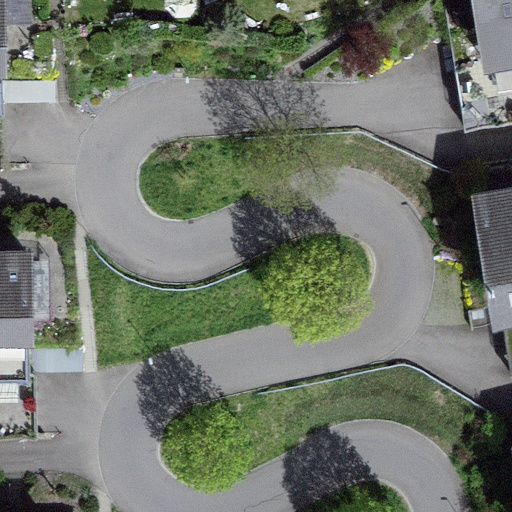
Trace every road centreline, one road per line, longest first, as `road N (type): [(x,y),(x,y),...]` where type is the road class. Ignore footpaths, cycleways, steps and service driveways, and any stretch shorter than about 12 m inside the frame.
road 1 (residential): [(170,511),(144,491),(128,453),(145,400),(174,378),(380,325),(401,291),(402,248),(370,209),(337,201),(302,206),(208,245),(156,246),(116,211),(108,183),(113,153),(134,124),(162,111),(371,102)]
road 2 (residential): [(442,511),(423,472),(404,457),(363,448),(235,511)]
